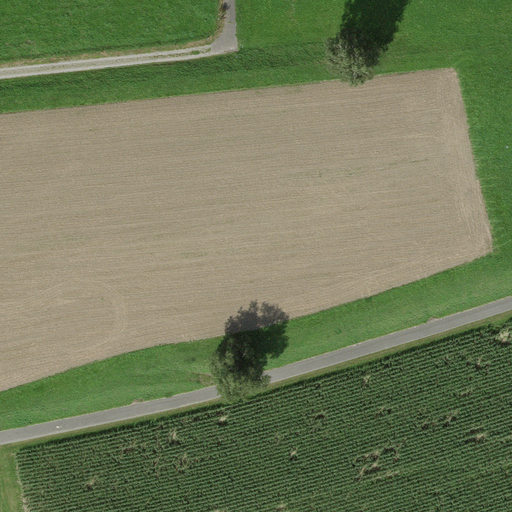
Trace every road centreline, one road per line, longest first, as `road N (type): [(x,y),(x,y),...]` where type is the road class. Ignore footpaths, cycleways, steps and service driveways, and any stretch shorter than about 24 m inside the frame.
road 1 (track): [(0,439),(195,397),(511,303)]
road 2 (track): [(0,70),(235,44),(231,0)]
